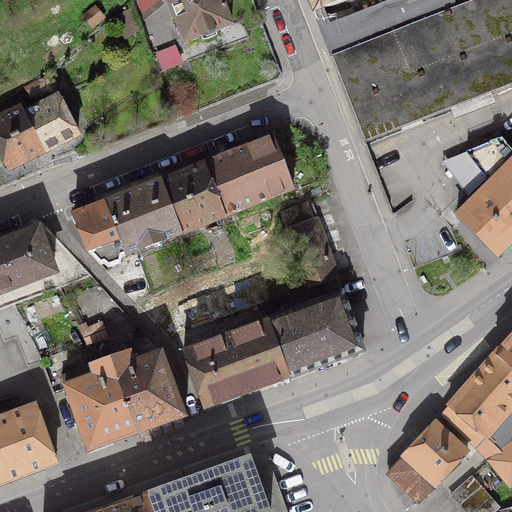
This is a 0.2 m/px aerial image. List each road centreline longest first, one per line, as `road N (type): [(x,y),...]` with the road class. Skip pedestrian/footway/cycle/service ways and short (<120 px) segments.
road 1 (residential): [(0,209),(314,89)]
road 2 (primary): [(325,405),(21,511)]
road 3 (residential): [(418,356),(314,89)]
